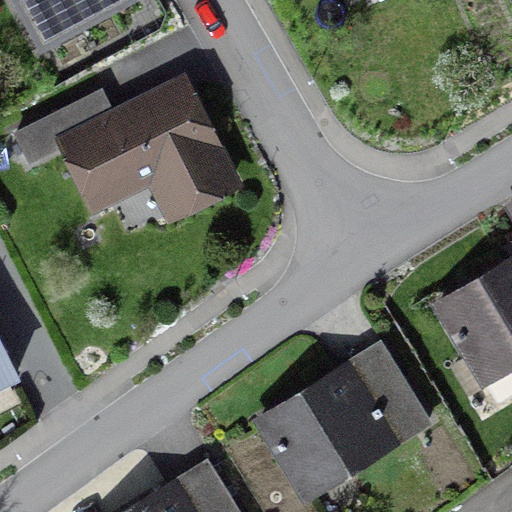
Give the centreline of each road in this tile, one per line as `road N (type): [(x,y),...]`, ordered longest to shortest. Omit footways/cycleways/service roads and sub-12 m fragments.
road 1 (residential): [(1,511),(356,256)]
road 2 (residential): [(356,256),(210,0)]
road 3 (residential): [(356,256),(511,162)]
